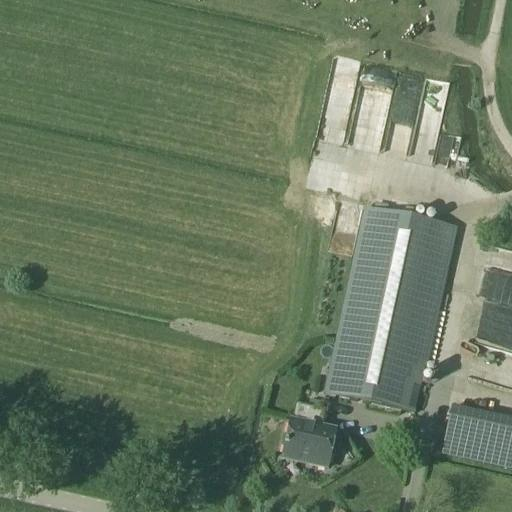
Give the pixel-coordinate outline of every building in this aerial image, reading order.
[(343,180),(371,185),(388,75),(361,71),(343,180)] [(439,136),(448,84),(398,76),(394,102),(419,106),(414,136),(410,135),(405,159),(455,168),(460,140),(439,136)] [(414,417),(443,285),(455,230),(365,210),(353,265),(325,397),(414,417)] [(511,362),(462,349),(454,377),(511,393),(511,362)] [(290,423),(282,458),(307,463),(307,467),(325,471),(334,433),(320,430),(324,413),(294,406),(290,423)] [(511,424),(452,412),(442,459),(511,473),(511,424)] [(432,440),(430,452),(439,454),(441,442),(432,440)]
